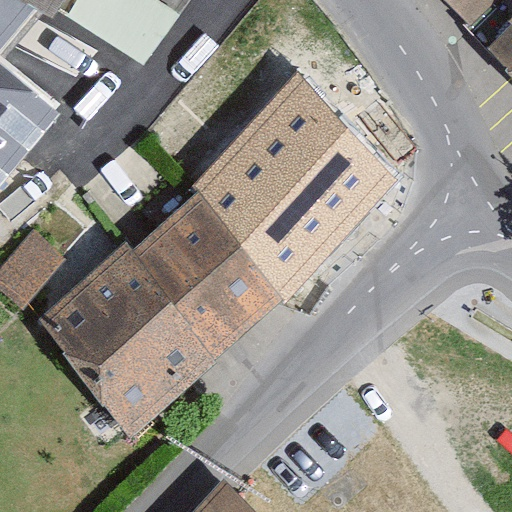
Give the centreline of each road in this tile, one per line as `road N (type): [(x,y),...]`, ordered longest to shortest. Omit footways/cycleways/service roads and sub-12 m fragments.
road 1 (tertiary): [(169,511),(355,311),(479,195)]
road 2 (residential): [(364,0),(400,45),(479,195)]
